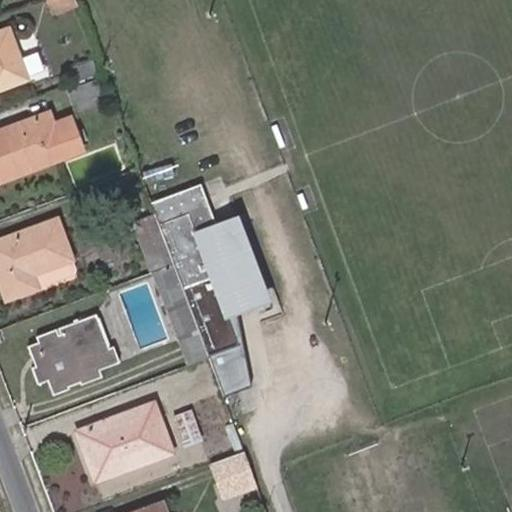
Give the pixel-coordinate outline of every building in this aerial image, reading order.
[(76,5),(74,0),(47,0),(52,14),(76,5)] [(0,89),(27,79),(8,29),(0,31),(0,89)] [(97,73),(92,60),(69,69),(74,82),(97,73)] [(106,104),(97,78),(66,89),(75,115),(106,104)] [(0,181),(82,151),(69,117),(53,124),(48,112),(0,130),(0,181)] [(200,184),(150,203),(155,215),(173,264),(208,357),(222,396),(255,384),(234,312),(245,308),(215,225),(200,184)] [(173,264),(155,215),(134,223),(151,272),(173,264)] [(269,299),(238,216),(215,225),(245,308),(269,299)] [(57,218),(0,239),(0,285),(5,300),(73,275),(75,270),(57,218)] [(208,357),(173,264),(151,272),(187,365),(208,357)] [(102,314),(110,341),(124,337),(115,310),(102,314)] [(99,370),(119,362),(113,346),(109,348),(96,314),(35,336),(37,342),(27,345),(35,366),(31,368),(37,384),(47,380),(53,395),(69,389),(68,386),(79,382),(80,385),(102,377),(99,370)] [(172,453),(153,402),(75,430),(84,452),(94,449),(104,477),(172,453)] [(201,440),(190,410),(173,416),(184,446),(201,440)] [(243,452),(232,422),(224,425),(235,455),(243,452)] [(104,477),(94,449),(84,452),(94,481),(104,477)] [(247,473),(250,472),(243,452),(235,455),(210,464),(217,483),(224,480),(247,473)] [(252,487),(247,473),(224,480),(229,495),(244,490),(252,487)] [(246,496),(244,490),(229,495),(232,501),(246,496)] [(164,511),(161,502),(134,511),(164,511)]
